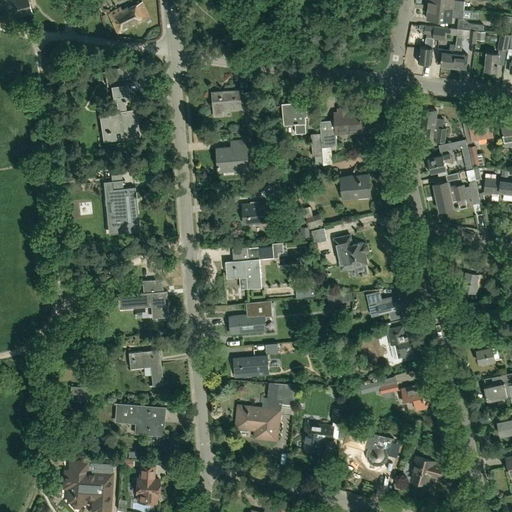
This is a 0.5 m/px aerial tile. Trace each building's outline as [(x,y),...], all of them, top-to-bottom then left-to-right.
[(10,19),(32,12),(28,0),(5,0),(10,19)] [(429,6),(464,9),(464,1),(456,0),(427,0),(428,4),(429,4),(429,6)] [(150,17),(142,2),(123,12),(121,7),(108,13),(118,33),(150,17)] [(464,9),(429,6),(428,19),(451,21),(452,17),(463,18),(471,18),(472,10),(464,9)] [(439,39),(440,26),(420,24),(420,28),(425,29),(424,33),(428,34),(426,47),(421,46),(419,62),(431,64),(434,38),(439,39)] [(440,26),(439,39),(444,40),(445,32),(451,33),(452,28),(440,26)] [(475,43),(476,40),(477,31),(470,30),(468,42),(475,43)] [(508,50),(510,35),(501,33),(497,49),(508,50)] [(456,44),(453,66),(459,66),(458,68),(459,69),(465,69),(466,69),(466,67),(468,54),(461,53),(463,36),(457,36),(456,44)] [(453,66),(456,44),(450,44),(449,49),(442,49),(442,51),(441,64),(441,66),(442,67),(447,67),(448,67),(449,65),(453,66)] [(497,71),(499,54),(487,52),(486,70),(497,71)] [(131,109),(127,83),(111,86),(114,102),(117,101),(118,112),(103,114),(103,115),(101,115),(105,140),(138,135),(135,116),(133,117),(131,109)] [(215,110),(244,107),(243,89),(213,91),(215,110)] [(307,132),(304,102),(298,102),(298,104),(284,105),(285,123),(296,122),(296,133),(307,132)] [(445,142),(447,128),(443,127),(444,118),(436,117),(437,109),(424,107),(421,125),(429,126),(428,135),(438,137),(437,141),(445,142)] [(346,111),(346,109),(341,110),(341,112),(335,112),(337,132),(345,131),(347,133),(365,131),(368,129),(370,126),(369,123),(367,120),(364,119),(362,120),(361,110),(346,111)] [(490,117),(470,121),(473,141),(493,137),(490,117)] [(248,134),(256,134),(255,123),(248,124),(248,134)] [(511,124),(502,127),(506,147),(511,145),(511,124)] [(323,155),(324,164),(333,161),(332,146),(336,146),(335,129),(322,131),(323,147),(323,155)] [(322,142),(322,135),(312,136),(314,155),(323,155),(323,147),(322,142)] [(220,171),(250,168),(247,139),(232,140),(232,147),(218,148),(220,171)] [(449,149),(458,147),(457,141),(448,143),(449,149)] [(469,151),(473,167),(479,165),(480,166),(484,165),(482,154),(477,155),(475,145),(470,146),(470,147),(469,147),(470,151),(469,151)] [(446,168),(445,161),(452,160),(450,154),(444,155),(444,154),(428,158),(430,163),(427,165),(428,170),(431,171),(432,172),(439,170),(446,168)] [(500,192),(501,179),(495,178),(495,174),(485,173),(485,176),(486,177),(484,192),(493,193),(493,192),(500,192)] [(343,198),(371,195),(369,174),(341,176),(343,198)] [(511,178),(507,178),(507,179),(501,179),(500,192),(511,193),(511,178)] [(112,189),(111,181),(112,181),(112,180),(103,181),(105,200),(112,199),(114,213),(115,230),(138,227),(136,210),(134,210),(133,197),(136,197),(135,187),(123,188),(112,189)] [(437,197),(478,188),(476,180),(471,181),(469,183),(470,186),(465,187),(464,184),(456,186),(456,185),(449,186),(448,180),(434,183),(437,197)] [(478,188),(437,197),(440,211),(454,208),(453,202),(457,201),(457,200),(466,198),(466,199),(472,198),(473,204),(481,202),(478,188)] [(268,203),(272,202),(283,202),(283,192),(268,194),(268,203)] [(245,223),(270,221),(268,202),(243,204),(245,223)] [(313,215),(311,206),(304,207),(311,228),(317,226),(323,224),(319,213),(313,215)] [(314,243),(327,240),(324,227),(312,230),(314,243)] [(349,267),(351,269),(355,268),(357,265),(366,263),(364,253),(366,253),(368,249),(367,245),(364,243),(362,244),(362,242),(352,245),(350,235),(340,237),(341,238),(336,239),(343,267),(347,266),(347,267),(349,267)] [(249,259),(226,261),(228,277),(239,277),(247,276),(248,288),(262,287),(260,258),(275,257),(274,245),(273,245),(258,246),(259,255),(251,256),(251,259),(249,259)] [(476,291),(480,274),(477,273),(478,266),(466,263),(462,278),(466,278),(463,289),(476,291)] [(507,288),(510,272),(503,271),(503,270),(495,268),(492,281),(500,283),(500,287),(507,288)] [(163,290),(162,279),(142,280),(143,292),(117,294),(118,308),(151,305),(152,317),(169,316),(167,290),(163,290)] [(306,280),(307,291),(318,291),(317,280),(306,280)] [(389,289),(367,294),(369,303),(387,298),(391,297),(389,289)] [(382,299),(376,301),(379,314),(391,311),(392,319),(411,315),(409,306),(416,305),(413,292),(391,297),(382,299)] [(339,294),(328,295),(328,302),(340,301),(339,294)] [(264,316),(272,315),(271,300),(247,302),(247,310),(250,310),(250,314),(232,316),(233,332),(265,330),(264,316)] [(404,334),(402,325),(387,329),(391,344),(395,343),(398,357),(422,352),(420,341),(418,342),(416,334),(409,336),(408,333),(404,334)] [(511,351),(511,349),(511,343),(495,338),(493,344),(511,351)] [(265,344),(266,354),(278,353),(278,343),(265,344)] [(480,363),(496,359),(492,345),(477,349),(480,363)] [(163,384),(159,349),(129,352),(131,368),(150,366),(153,385),(163,384)] [(236,375),(270,373),(268,355),(235,357),(236,375)] [(507,381),(505,374),(492,377),(493,384),(485,386),(488,399),(508,395),(508,397),(511,396),(511,402),(511,401),(511,383),(509,384),(508,381),(507,381)] [(363,391),(380,388),(378,380),(361,384),(363,391)] [(240,405),(237,426),(259,428),(258,436),(277,438),(279,419),(280,414),(280,413),(281,403),(294,404),(296,385),(274,382),(269,382),(267,397),(266,408),(262,407),(240,405)] [(398,383),(380,388),(381,393),(384,392),(395,390),(400,389),(398,383)] [(422,387),(421,384),(402,388),(404,399),(414,397),(416,409),(426,407),(424,397),(434,395),(432,385),(422,387)] [(70,393),(87,394),(88,393),(93,394),(93,387),(88,386),(88,387),(70,386),(70,393)] [(87,402),(87,394),(70,393),(69,401),(87,402)] [(164,435),(166,408),(141,406),(141,405),(117,403),(116,420),(139,422),(138,433),(164,435)] [(341,422),(342,408),(334,407),(333,421),(341,422)] [(501,434),(511,431),(511,418),(498,421),(501,434)] [(333,438),(335,424),(308,421),(306,423),(304,440),(306,440),(305,449),(321,450),(323,436),(333,438)] [(341,424),(339,437),(373,447),(370,448),(368,455),(372,462),(379,463),(385,460),(387,453),(397,455),(400,444),(392,442),(394,437),(370,431),(369,435),(355,431),(356,427),(341,424)] [(446,479),(449,466),(435,462),(435,460),(417,455),(413,469),(414,470),(412,478),(428,483),(430,475),(446,479)] [(132,467),(133,458),(121,458),(120,466),(132,467)] [(69,459),(68,470),(64,469),(62,488),(70,489),(70,500),(72,500),(72,503),(75,506),(80,506),(83,504),(84,495),(95,496),(94,510),(96,510),(97,511),(101,511),(102,510),(111,511),(113,472),(98,471),(98,461),(69,459)] [(155,478),(156,465),(142,464),(141,478),(138,477),(137,493),(140,493),(139,501),(157,502),(158,494),(160,494),(161,479),(155,478)]
